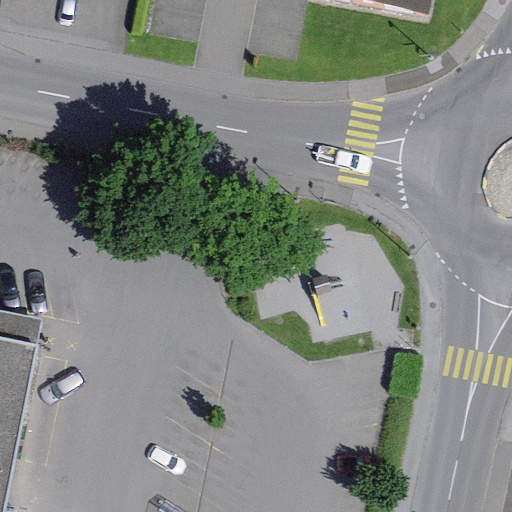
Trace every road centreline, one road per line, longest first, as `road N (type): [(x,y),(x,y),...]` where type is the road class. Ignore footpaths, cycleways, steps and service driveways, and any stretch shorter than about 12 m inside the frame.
road 1 (tertiary): [(0,84),(217,127),(446,156)]
road 2 (residential): [(511,272),(479,370),(448,511)]
road 3 (tertiary): [(446,156),(442,185),(463,239),(511,265)]
